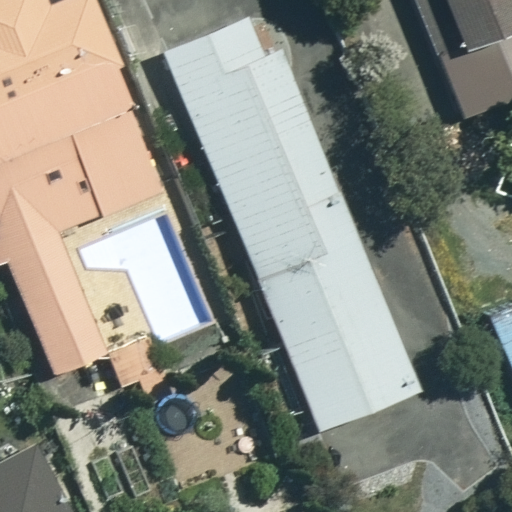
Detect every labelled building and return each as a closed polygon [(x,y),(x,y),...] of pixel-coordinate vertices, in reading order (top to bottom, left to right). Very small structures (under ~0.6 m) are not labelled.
[(0,0),(0,296),(30,373),(93,349),(45,227),(144,188),(69,0),(0,0)] [(511,0),(412,0),(438,65),(511,35),(511,0)] [(263,53),(248,16),(163,50),(318,429),(419,387),(279,46),(263,53)] [(177,385),(123,410),(163,496),(217,471),(177,385)] [(0,511),(62,511),(36,452),(0,468),(0,511)]
